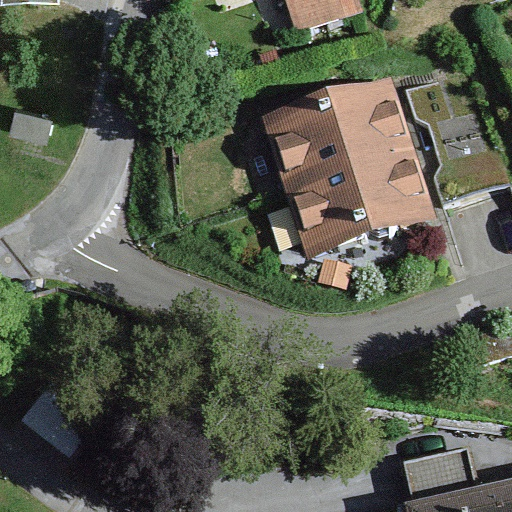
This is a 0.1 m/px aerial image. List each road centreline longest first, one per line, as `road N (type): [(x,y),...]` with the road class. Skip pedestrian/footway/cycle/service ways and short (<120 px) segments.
road 1 (residential): [(61,235),(117,271),(307,341),(374,336),(511,291)]
road 2 (residential): [(61,235),(88,206),(108,161),(140,0)]
